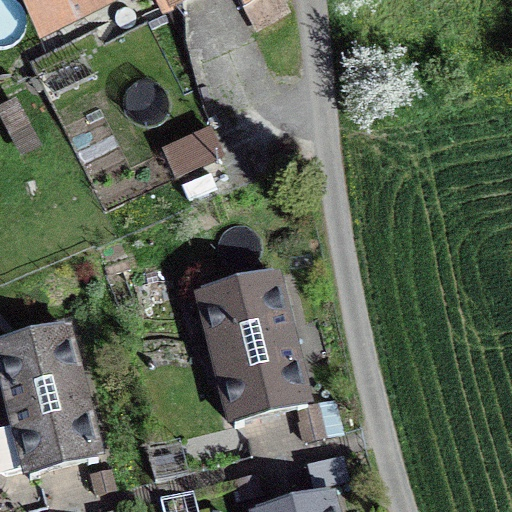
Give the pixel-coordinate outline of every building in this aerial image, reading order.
[(0,0),(0,9),(23,57),(139,0),(153,0),(172,38),(249,0),(0,0)] [(209,130),(162,148),(174,179),(221,160),(209,130)] [(286,279),(198,296),(225,433),(313,416),(286,279)] [(80,343),(0,360),(0,401),(18,484),(106,465),(80,343)] [(345,511),(343,503),(302,511),(345,511)]
